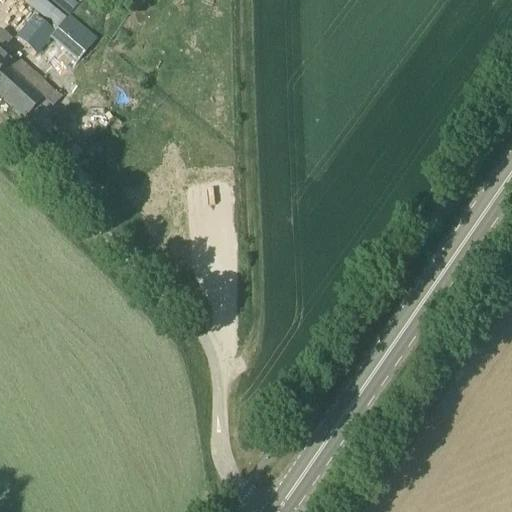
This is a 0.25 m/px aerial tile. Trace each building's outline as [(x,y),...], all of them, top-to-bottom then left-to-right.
[(40,0),(31,0),(26,6),(56,31),(65,20),(40,0)] [(70,0),(47,0),(68,17),(77,5),(74,3),(70,0)] [(94,30),(92,32),(71,14),(50,38),(77,62),(100,35),(94,30)] [(32,49),(50,31),(35,16),(17,34),(32,49)] [(0,98),(25,121),(34,129),(61,100),(15,58),(10,64),(0,55),(0,49),(1,50),(3,50),(11,41),(1,32),(0,32),(0,98)]
